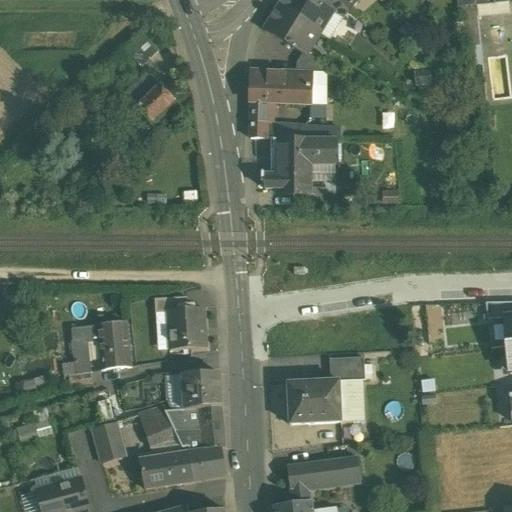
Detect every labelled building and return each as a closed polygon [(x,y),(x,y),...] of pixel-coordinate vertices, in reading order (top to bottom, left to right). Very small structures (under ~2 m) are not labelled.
[(321,4),(314,0),(283,0),(282,4),(280,3),(277,8),(319,34),(332,13),(333,12),(321,4)] [(349,12),(335,0),(324,0),(321,4),(333,12),(332,13),(343,20),(349,12)] [(335,0),(349,12),(358,2),(355,0),(335,0)] [(319,34),(277,8),(274,13),(275,14),(264,32),(302,55),(305,57),(307,54),(319,34)] [(159,53),(143,35),(125,51),(141,70),(159,53)] [(327,67),(307,54),(305,57),(302,55),(296,64),(296,72),(323,73),(327,67)] [(310,75),(251,72),(251,104),(252,104),(268,104),(310,106),(311,105),(325,105),(325,73),(323,73),(310,73),(310,75)] [(147,73),(130,90),(144,103),(160,86),(147,73)] [(176,101),(160,86),(144,103),(136,110),(152,126),(176,101)] [(144,103),(130,90),(114,106),(128,119),(136,110),(144,103)] [(268,104),(252,104),(251,123),(268,123),(268,104)] [(251,123),(250,140),(267,140),(268,125),(268,123),(251,123)] [(297,127),(268,125),(267,140),(279,140),(301,140),(301,130),(297,127)] [(339,130),(324,130),(324,140),(335,141),(338,141),(338,131),(339,131),(339,130)] [(301,140),(279,140),(278,196),(293,196),(311,196),(311,195),(311,167),(335,167),(335,141),(324,140),(301,140)] [(325,195),(311,195),(311,196),(293,196),(293,208),(325,208),(325,195)] [(187,299),(155,301),(156,314),(168,314),(168,312),(188,311),(187,299)] [(507,318),(506,302),(491,302),(492,318),(507,318)] [(407,305),(399,306),(399,315),(408,314),(407,305)] [(431,305),(431,350),(443,350),(443,305),(431,305)] [(188,311),(168,312),(168,314),(170,351),(206,349),(204,310),(188,311)] [(127,324),(73,330),(74,348),(84,347),(83,344),(99,343),(101,373),(131,370),(127,324)] [(392,327),(379,327),(380,340),(392,339),(392,327)] [(364,359),(330,361),(331,383),(339,383),(365,381),(364,359)] [(90,360),(75,361),(75,364),(76,376),(91,375),(91,374),(90,360)] [(75,364),(64,366),(64,377),(69,377),(76,376),(75,364)] [(76,376),(69,377),(70,388),(92,386),(91,375),(76,376)] [(220,376),(180,378),(182,413),(201,410),(221,407),(220,376)] [(18,383),(19,391),(50,386),(49,378),(18,383)] [(331,383),(288,385),(290,426),(341,424),(339,383),(331,383)] [(511,386),(495,389),(496,400),(511,398),(511,386)] [(221,407),(201,410),(203,430),(205,452),(225,448),(221,407)] [(164,409),(140,416),(143,429),(169,420),(164,409)] [(25,444),(56,435),(49,410),(18,418),(25,444)] [(182,413),(181,413),(181,412),(172,414),(180,432),(203,430),(201,410),(182,413)] [(169,420),(143,429),(148,448),(177,437),(174,432),(175,432),(169,420)] [(102,466),(126,459),(117,425),(93,431),(102,466)] [(225,448),(205,452),(203,430),(180,432),(175,432),(174,432),(177,437),(183,449),(189,449),(189,455),(195,483),(226,478),(221,450),(225,450),(225,448)] [(180,456),(159,458),(165,488),(195,483),(189,455),(189,449),(183,449),(179,450),(180,456)] [(159,458),(139,461),(145,492),(165,488),(159,458)] [(358,460),(304,467),(306,489),(309,489),(361,482),(358,460)] [(304,467),(288,469),(290,491),(296,490),(306,489),(304,467)] [(81,482),(38,494),(42,511),(74,511),(76,511),(75,511),(76,511),(88,509),(81,482)] [(306,489),(296,490),(298,504),(311,503),(309,489),(306,489)] [(298,504),(274,508),(274,511),(311,511),(311,503),(298,504)]
